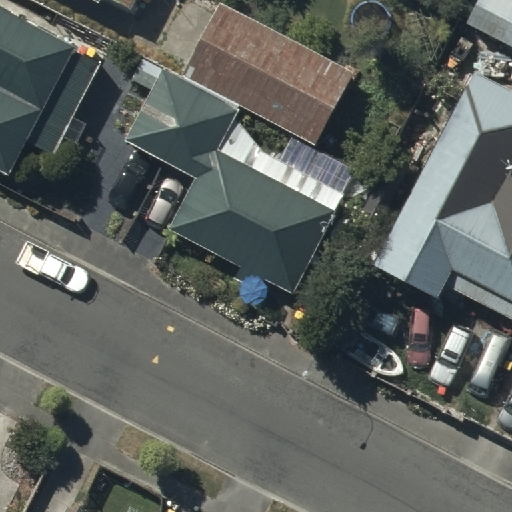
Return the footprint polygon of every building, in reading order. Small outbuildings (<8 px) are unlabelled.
[(105,0),(133,14),(140,0),(105,0)] [(511,47),(511,0),(483,0),(470,26),(511,47)] [(350,79),(223,13),(189,77),(316,144),(350,79)] [(99,67),(0,14),(0,169),(11,175),(29,140),(53,153),(99,67)] [(206,178),(235,123),(239,115),(165,77),(133,140),(167,158),(206,178)] [(511,100),(478,84),(383,269),(441,299),(449,285),(511,316),(511,100)] [(235,123),(206,178),(179,230),(248,266),(242,278),(261,288),(267,276),(293,289),(341,196),(262,156),(235,123)]
